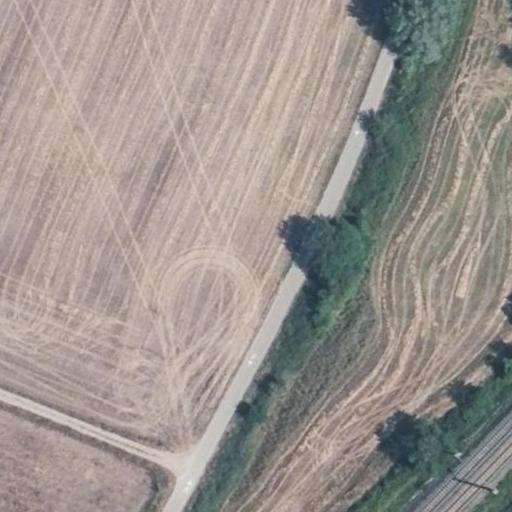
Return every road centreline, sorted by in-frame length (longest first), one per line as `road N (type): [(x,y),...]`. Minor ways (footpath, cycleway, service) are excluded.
road 1 (unclassified): [(410,0),(318,234),(171,511)]
road 2 (track): [(193,471),(0,393)]
